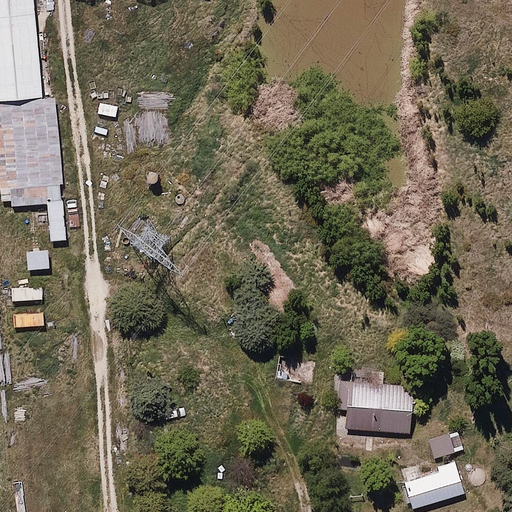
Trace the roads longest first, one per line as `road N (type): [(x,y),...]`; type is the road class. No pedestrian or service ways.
road 1 (track): [(110,511),(85,172),(63,0)]
road 2 (track): [(307,511),(255,376)]
